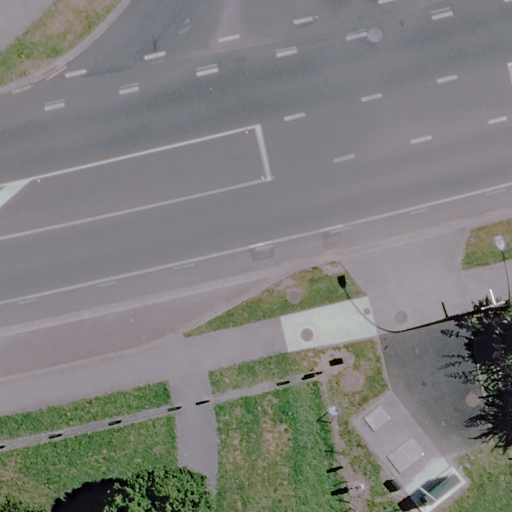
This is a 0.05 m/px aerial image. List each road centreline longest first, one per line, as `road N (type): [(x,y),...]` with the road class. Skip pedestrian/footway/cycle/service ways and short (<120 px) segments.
road 1 (secondary): [(0,209),(134,181),(362,104)]
road 2 (secondary): [(362,104),(511,65)]
